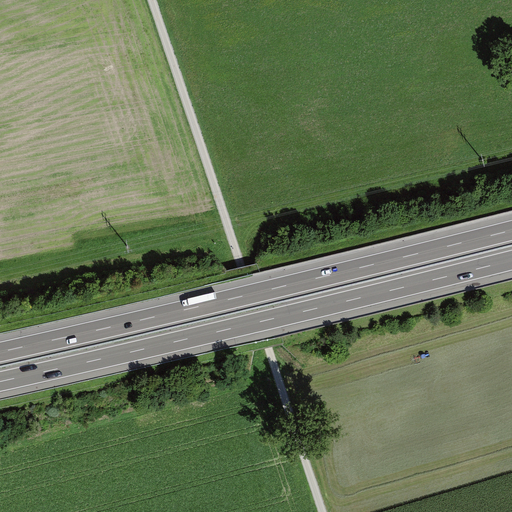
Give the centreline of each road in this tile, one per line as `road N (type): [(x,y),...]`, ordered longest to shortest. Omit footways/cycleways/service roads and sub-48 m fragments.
road 1 (track): [(323,511),(151,0)]
road 2 (motorway): [(0,382),(511,260)]
road 3 (motorway): [(511,230),(0,351)]
